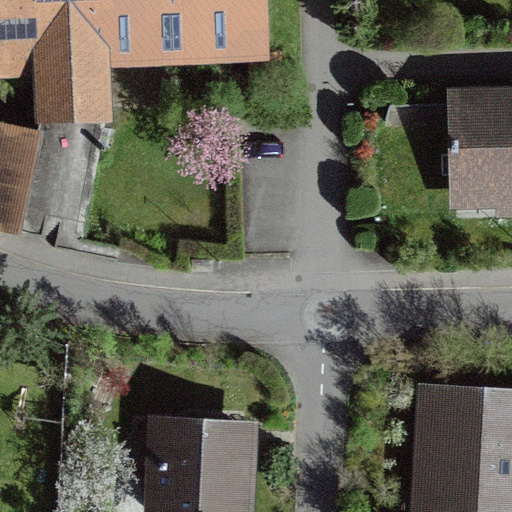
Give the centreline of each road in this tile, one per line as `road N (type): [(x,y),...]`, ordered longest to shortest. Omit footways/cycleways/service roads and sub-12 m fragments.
road 1 (residential): [(310,310),(0,271)]
road 2 (residential): [(313,75),(310,310)]
road 3 (residential): [(303,511),(310,310)]
road 4 (residential): [(511,307),(310,310)]
road 5 (residential): [(511,69),(313,75)]
